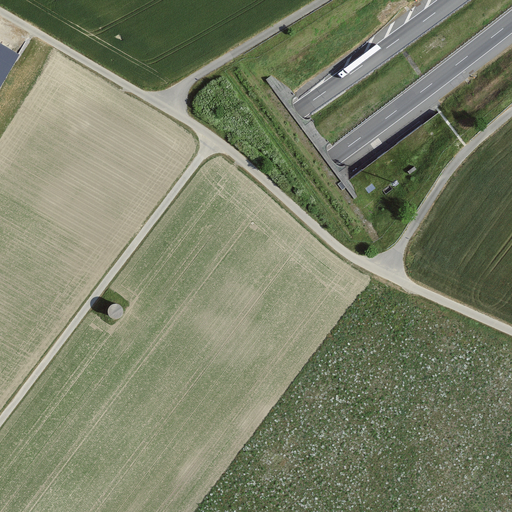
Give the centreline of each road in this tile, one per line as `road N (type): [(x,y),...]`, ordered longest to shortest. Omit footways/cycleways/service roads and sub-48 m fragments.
road 1 (motorway): [(0,382),(331,159),(511,21)]
road 2 (track): [(511,331),(356,260),(197,126),(0,10)]
road 3 (motorway): [(452,0),(0,306)]
road 4 (track): [(0,422),(214,139)]
